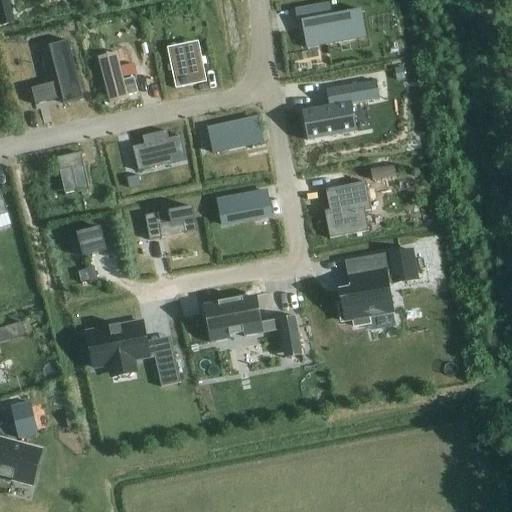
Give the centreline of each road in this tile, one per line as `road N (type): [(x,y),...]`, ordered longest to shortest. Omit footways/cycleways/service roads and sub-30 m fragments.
road 1 (residential): [(144,293),(298,265),(272,97)]
road 2 (residential): [(0,148),(272,97)]
